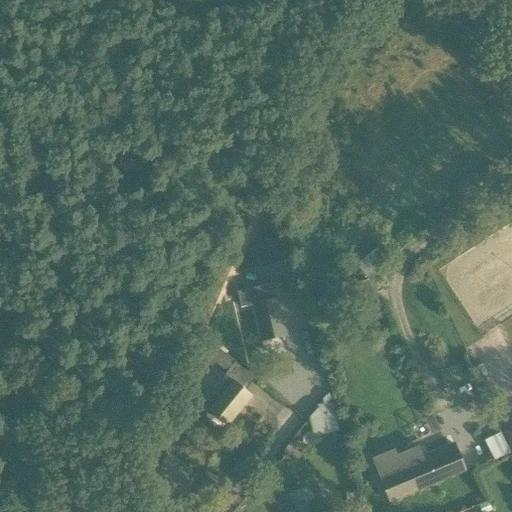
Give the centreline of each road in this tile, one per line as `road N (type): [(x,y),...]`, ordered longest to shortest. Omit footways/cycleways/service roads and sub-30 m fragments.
road 1 (unknown): [(511,182),(450,225),(417,274),(415,316),(432,364),(472,429)]
road 2 (track): [(0,325),(84,511)]
